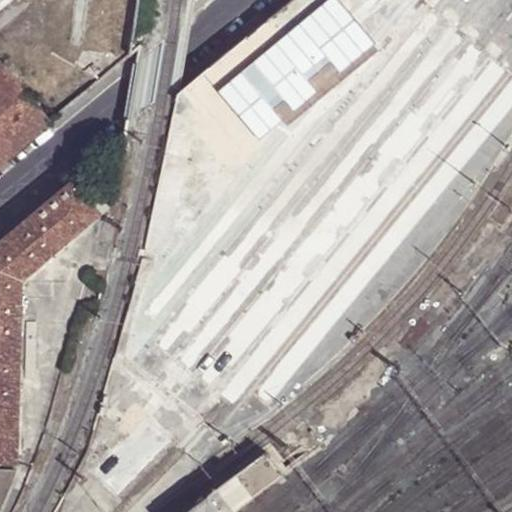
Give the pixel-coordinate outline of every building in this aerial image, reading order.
[(90,0),(87,50),(132,53),(135,0),(90,0)] [(337,50),(146,290),(125,372),(194,426),(492,51),(426,0),(367,74),(337,50)] [(296,0),(323,30),(350,7),(344,0),(296,0)] [(270,22),(199,80),(210,93),(241,131),(312,73),(270,22)] [(0,165),(51,122),(3,64),(0,67),(0,165)] [(199,80),(189,87),(199,103),(210,93),(199,80)] [(189,87),(179,96),(168,153),(189,157),(199,103),(189,87)] [(189,157),(168,153),(148,250),(170,257),(189,157)] [(103,161),(89,173),(116,203),(130,192),(103,161)] [(28,223),(0,247),(0,463),(17,463),(24,280),(102,216),(76,184),(28,223)] [(136,408),(120,426),(121,428),(133,438),(117,456),(99,476),(122,496),(173,441),(136,408)] [(121,428),(105,446),(117,456),(133,438),(121,428)] [(265,458),(193,511),(232,511),(280,476),(265,458)]
